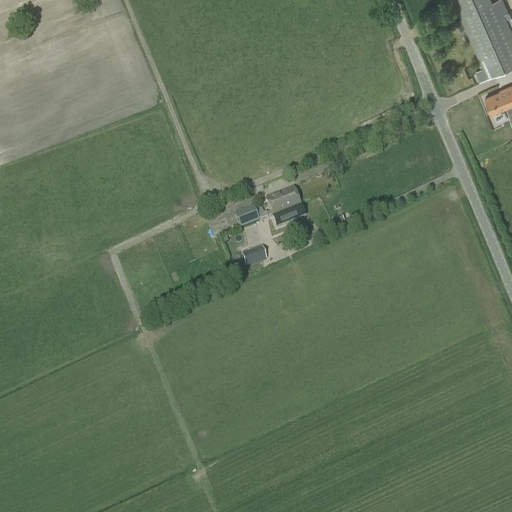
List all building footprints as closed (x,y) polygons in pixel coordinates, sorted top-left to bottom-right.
[(501,0),(497,0),(492,3),(490,0),(452,0),(487,78),(511,67),(511,32),(511,33),(504,16),(508,14),(501,0)] [(460,20),(453,22),(457,32),(464,29),(460,20)] [(499,93),(484,99),(492,115),(506,109),(509,115),(508,115),(511,124),(511,85),(499,91),(499,93)] [(293,188),(265,199),(272,217),(273,217),(301,206),(293,188)] [(253,206),(235,213),(241,228),(259,221),(253,206)] [(301,206),(273,217),(277,228),(305,216),(301,206)] [(332,221),(335,228),(344,223),(341,216),(332,221)] [(262,248),(242,255),(246,267),(266,260),(262,248)] [(198,290),(186,296),(190,303),(202,297),(198,290)]
